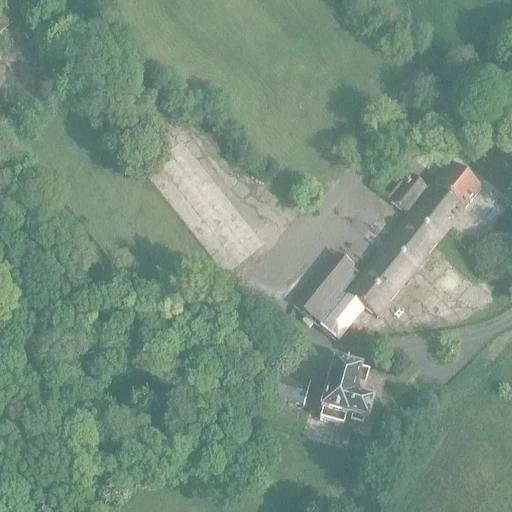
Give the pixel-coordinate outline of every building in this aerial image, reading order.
[(46,24),(32,8),(20,18),(46,50),(65,33),(53,18),(46,24)] [(377,319),(413,274),(481,191),(451,167),(429,194),(412,181),(407,188),(400,183),(386,200),(392,205),(409,219),(362,278),(336,257),(295,307),(338,342),(356,319),(366,327),(375,317),(377,319)] [(497,248),(504,239),(492,230),(486,238),(485,239),(497,248)] [(321,413),(319,423),(343,430),(346,419),(367,425),(373,404),(369,403),(372,391),(365,389),(368,374),(351,370),(353,364),(335,359),(320,412),(321,413)] [(258,370),(251,394),(302,409),(309,384),(258,370)]
